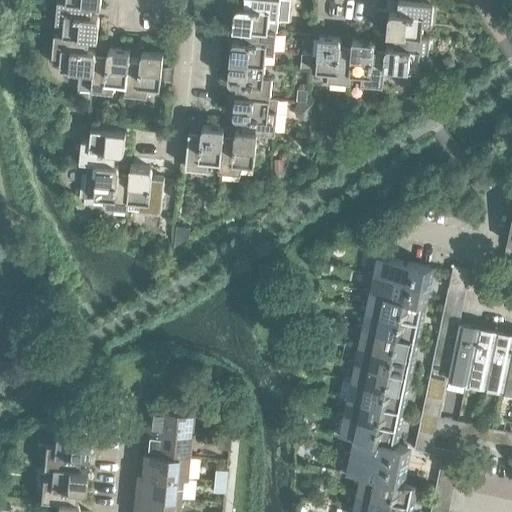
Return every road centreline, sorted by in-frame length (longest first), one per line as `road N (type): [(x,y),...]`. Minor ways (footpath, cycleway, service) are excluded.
road 1 (residential): [(177,146),(191,0)]
road 2 (residential): [(511,311),(473,303),(494,205)]
